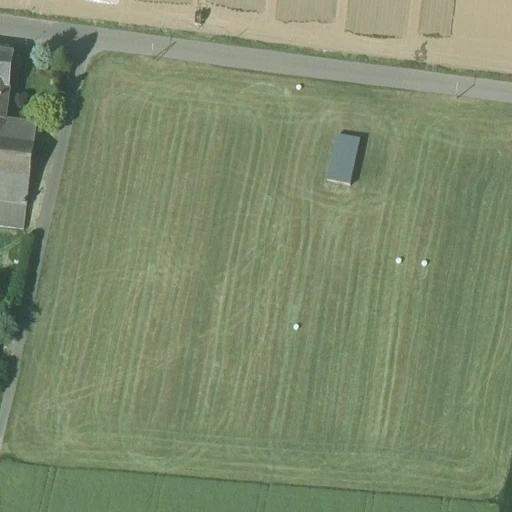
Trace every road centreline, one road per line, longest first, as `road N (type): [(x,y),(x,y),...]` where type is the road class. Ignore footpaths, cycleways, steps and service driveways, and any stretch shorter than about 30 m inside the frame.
road 1 (residential): [(0,22),(511,92)]
road 2 (track): [(83,32),(0,427)]
